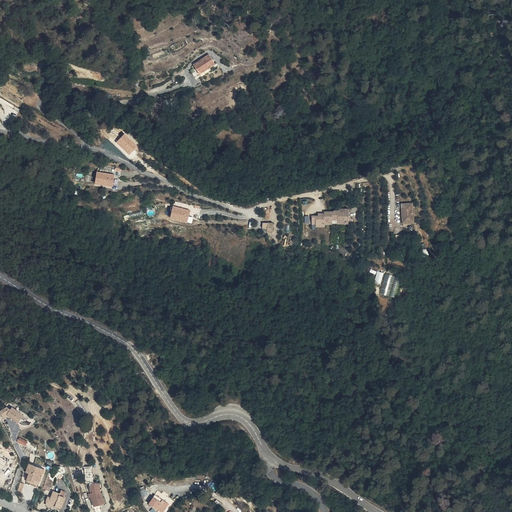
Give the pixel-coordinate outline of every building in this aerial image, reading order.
[(217,71),(211,62),(195,73),(202,82),(217,71)] [(125,133),(117,141),(130,153),(138,145),(125,133)] [(113,175),(95,175),(94,187),(113,187),(113,175)] [(191,211),(173,207),(170,218),(188,222),(191,211)] [(409,228),(406,208),(394,209),(397,229),(409,228)] [(340,214),(335,214),(336,223),(339,224),(339,228),(349,230),(350,214),(340,213),(340,214)] [(333,227),(334,223),(334,215),(326,214),(325,216),(319,216),(319,217),(313,216),(312,222),(316,222),(316,226),(315,228),(324,229),(325,227),(333,227)] [(375,281),(381,282),(385,270),(378,268),(375,281)] [(385,272),(381,292),(389,294),(392,274),(385,272)] [(88,412),(79,399),(76,402),(84,415),(88,412)] [(11,409),(8,406),(0,411),(4,418),(9,415),(19,422),(24,415),(13,406),(11,409)] [(45,468),(29,463),(27,470),(29,471),(26,479),(40,484),(45,468)] [(103,489),(103,482),(94,481),(93,488),(94,493),(96,498),(94,498),(96,505),(104,503),(101,496),(105,495),(103,489)] [(60,493),(53,490),(51,497),(53,498),(52,501),(57,503),(56,505),(60,506),(62,505),(65,497),(60,494),(60,493)] [(159,490),(155,496),(158,498),(159,496),(170,503),(172,499),(159,490)] [(104,503),(96,505),(98,511),(104,511),(104,505),(109,503),(106,495),(105,495),(101,496),(104,503)] [(51,497),(49,496),(47,504),(56,507),(56,505),(57,503),(52,501),(53,498),(51,497)] [(155,496),(150,504),(162,511),(163,511),(170,503),(159,496),(158,498),(155,496)]
